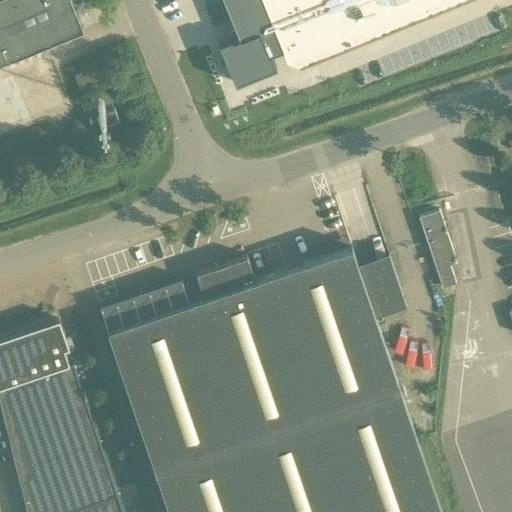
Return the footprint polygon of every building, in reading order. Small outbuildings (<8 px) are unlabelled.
[(0,0),(0,63),(10,60),(82,31),(69,0),(0,0)] [(223,0),(237,34),(230,36),(224,51),(230,66),(245,73),(260,67),(266,52),(281,46),(285,56),(298,62),(452,0),(223,0)] [(71,73),(77,86),(99,76),(94,64),(71,73)] [(117,119),(112,108),(94,115),(98,126),(117,119)] [(449,263),(456,261),(439,209),(418,216),(442,286),(455,281),(449,263)] [(392,270),(360,280),(349,245),(252,278),(244,255),(193,273),(201,295),(104,328),(166,511),(438,511),(373,317),(404,306),(392,270)] [(122,511),(71,361),(66,362),(61,347),(66,345),(57,319),(0,338),(0,375),(2,382),(0,382),(0,407),(25,511),(51,511),(73,505),(75,511),(122,511)]
